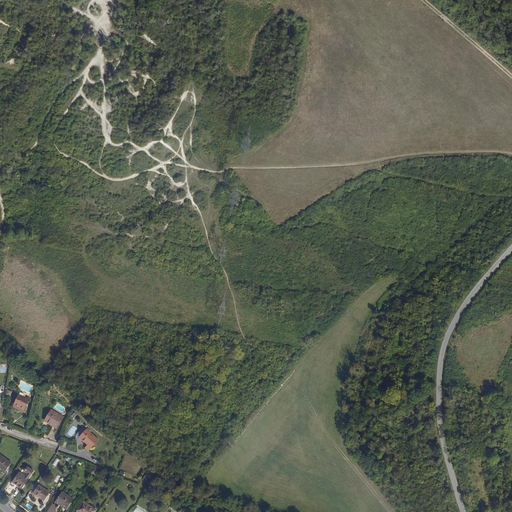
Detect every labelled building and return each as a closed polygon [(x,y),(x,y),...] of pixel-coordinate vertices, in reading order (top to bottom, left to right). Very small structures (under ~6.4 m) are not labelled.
[(24,410),(28,400),(17,395),(13,405),(24,410)] [(55,429),(63,417),(50,410),(45,420),(52,424),(51,426),(55,429)] [(89,450),(98,439),(86,429),(79,437),(88,444),(85,447),(89,450)] [(15,461),(0,451),(0,464),(8,470),(15,461)] [(22,488),(35,471),(29,466),(26,471),(27,472),(26,474),(20,470),(12,480),(22,488)] [(96,475),(101,469),(96,467),(93,472),(96,475)] [(44,499),(49,492),(39,485),(34,492),(44,499)] [(66,510),(72,499),(62,493),(55,503),(66,510)] [(80,511),(93,511),(95,509),(83,500),(77,509),(80,511)]
